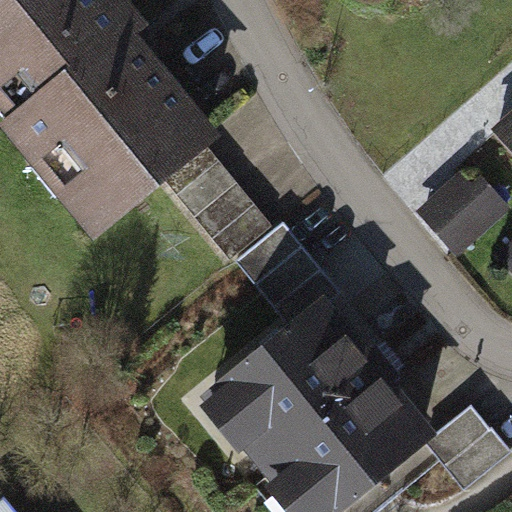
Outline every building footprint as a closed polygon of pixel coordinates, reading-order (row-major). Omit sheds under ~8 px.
[(138,0),(8,0),(0,7),(0,87),(106,221),(166,173),(207,141),(234,119),(138,0)] [(272,222),(207,141),(166,173),(231,255),(272,222)] [(511,214),(464,164),(419,207),(465,257),(511,214)] [(360,511),(456,438),(340,290),(215,387),(313,511),(360,511)] [(0,510),(0,511),(19,511),(10,501),(0,510)]
